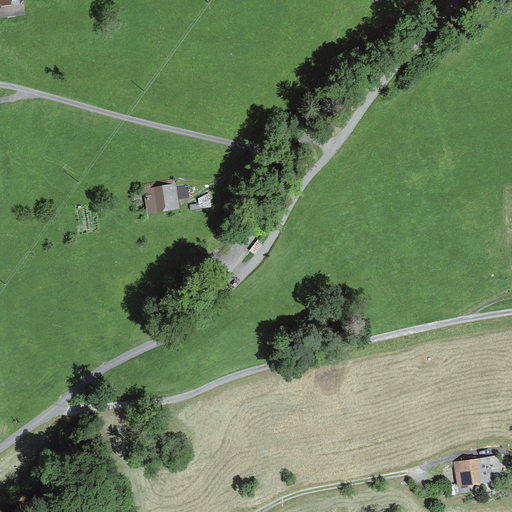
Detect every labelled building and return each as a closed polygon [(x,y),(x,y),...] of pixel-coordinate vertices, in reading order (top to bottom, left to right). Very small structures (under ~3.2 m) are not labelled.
[(26,15),(24,0),(0,0),(0,13),(1,18),(26,15)] [(144,184),(149,210),(174,206),(171,188),(175,188),(174,179),(170,180),(144,184)] [(188,185),(178,185),(178,199),(189,198),(188,185)] [(202,240),(196,247),(209,258),(215,251),(202,240)] [(501,471),(499,454),(453,461),(457,482),(449,483),(450,495),(470,492),(469,485),(494,481),(493,473),(501,471)]
